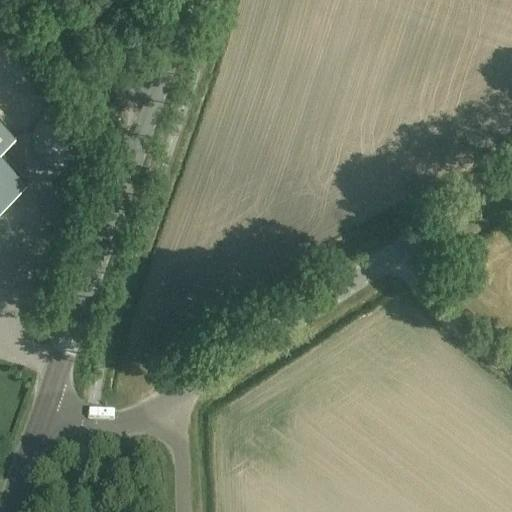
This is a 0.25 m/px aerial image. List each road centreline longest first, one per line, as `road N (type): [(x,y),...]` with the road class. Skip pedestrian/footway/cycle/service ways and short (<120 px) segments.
road 1 (secondary): [(41,409),(183,0)]
road 2 (unclassified): [(161,405),(511,179)]
road 3 (track): [(63,0),(115,83),(151,105)]
road 4 (unclassified): [(41,409),(114,423),(161,405)]
